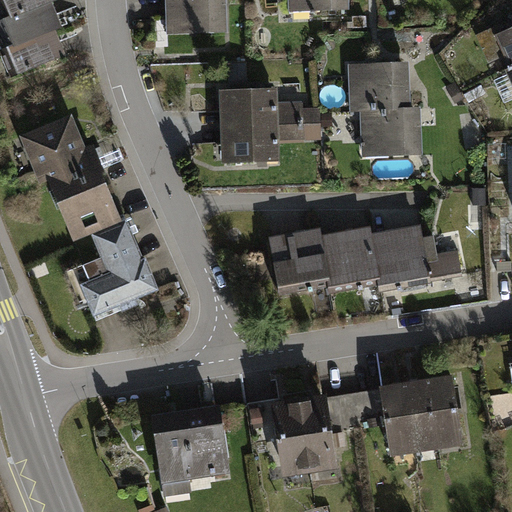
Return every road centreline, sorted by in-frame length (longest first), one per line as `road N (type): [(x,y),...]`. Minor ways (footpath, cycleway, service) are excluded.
road 1 (residential): [(110,0),(124,77),(209,283),(227,360)]
road 2 (residential): [(227,360),(511,314)]
road 3 (residential): [(24,398),(227,360)]
road 4 (secondary): [(66,511),(24,398)]
